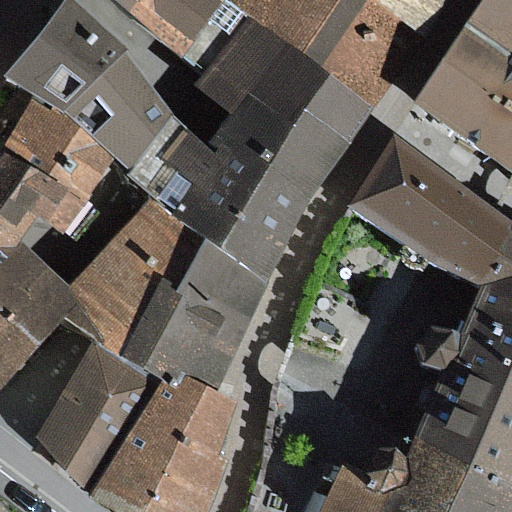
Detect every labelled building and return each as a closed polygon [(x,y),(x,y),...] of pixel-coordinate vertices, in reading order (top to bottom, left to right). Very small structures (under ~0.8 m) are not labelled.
[(226,0),(82,0),(196,82),(240,21),(221,8),(226,0)] [(413,49),(347,0),(226,0),(221,8),(240,21),(371,112),(413,49)] [(347,0),(413,49),(442,0),(347,0)] [(511,0),(481,0),(453,41),(511,79),(511,0)] [(117,60),(59,8),(0,81),(0,92),(24,107),(107,169),(118,181),(164,127),(117,60)] [(371,112),(240,21),(196,82),(185,96),(220,126),(200,155),(164,127),(118,181),(114,186),(140,209),(191,254),(207,268),(260,293),(297,214),(371,112)] [(511,79),(453,41),(401,118),(511,189),(511,79)] [(107,169),(24,107),(0,151),(0,167),(78,214),(107,169)] [(511,249),(382,149),(337,219),(425,282),(469,300),(511,283),(511,249)] [(78,214),(0,167),(0,216),(56,248),(78,214)] [(166,304),(191,254),(140,209),(63,296),(72,311),(54,331),(84,351),(109,367),(149,294),(166,304)] [(11,251),(0,243),(0,299),(5,303),(35,271),(11,251)] [(149,294),(109,367),(149,394),(168,404),(174,389),(209,405),(260,293),(207,268),(191,254),(166,304),(149,294)] [(63,296),(35,271),(5,303),(0,299),(0,391),(54,331),(72,311),(63,296)] [(400,455),(511,507),(511,283),(469,300),(450,347),(419,341),(402,358),(411,379),(430,384),(400,455)] [(108,460),(149,394),(109,367),(84,351),(27,446),(55,484),(83,505),(108,460)] [(149,394),(108,460),(199,511),(204,511),(221,471),(209,466),(227,414),(209,405),(174,389),(168,404),(149,394)] [(509,511),(511,507),(400,455),(395,475),(384,465),(365,466),(355,485),(332,472),(313,511),(509,511)] [(83,505),(80,509),(84,511),(199,511),(108,460),(83,505)]
